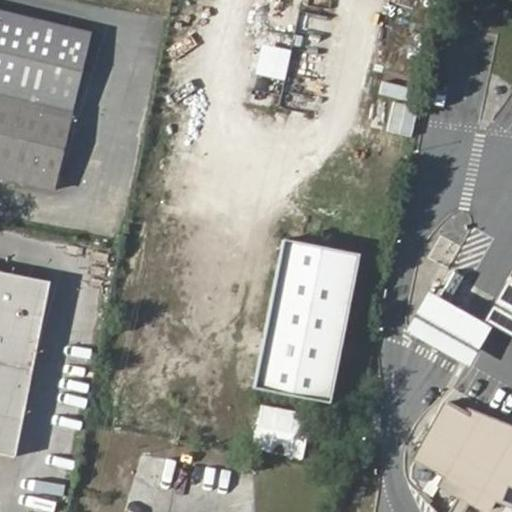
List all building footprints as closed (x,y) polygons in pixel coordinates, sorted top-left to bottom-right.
[(0,183),(52,196),(88,40),(0,20),(0,183)] [(329,401),(358,253),(283,238),(253,386),(329,401)] [(0,274),(0,458),(16,462),(51,285),(0,274)] [(511,281),(509,280),(486,320),(511,334),(511,281)] [(492,327),(429,292),(406,332),(469,367),(492,327)] [(108,350),(138,356),(143,332),(114,326),(108,350)] [(504,427),(450,399),(409,476),(420,481),(431,463),(450,473),(445,482),(464,492),(453,511),(454,511),(467,511),(474,498),(491,505),(507,477),(511,479),(511,422),(508,421),(504,427)] [(253,450),(304,461),(313,415),(262,405),(253,450)] [(376,446),(364,444),(360,471),(371,472),(376,446)]
